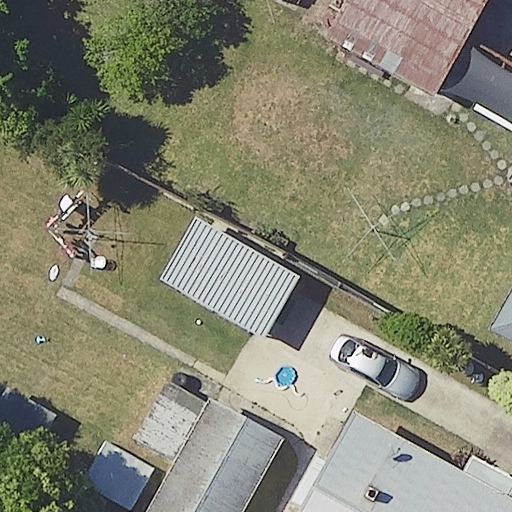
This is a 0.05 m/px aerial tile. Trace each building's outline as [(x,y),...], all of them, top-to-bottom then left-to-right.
[(508,0),(365,0),(338,51),(450,110),(508,0)] [(313,287),(206,228),(171,291),(278,350),(313,287)] [(511,328),(502,347),(511,353),(511,328)] [(68,422),(17,390),(0,417),(0,450),(37,473),(68,422)] [(262,511),(296,453),(219,411),(162,511),(262,511)] [(511,511),(511,502),(368,425),(320,511),(511,511)]
